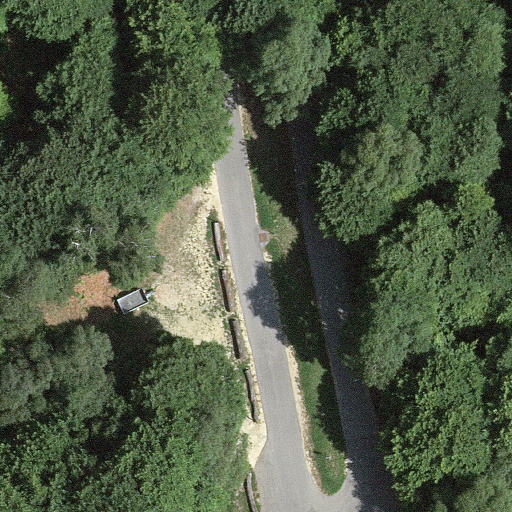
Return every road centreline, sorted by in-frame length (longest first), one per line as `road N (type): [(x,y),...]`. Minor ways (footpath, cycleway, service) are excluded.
road 1 (unclassified): [(206,0),(220,133),(299,511)]
road 2 (unclassified): [(307,0),(302,139),(367,511)]
